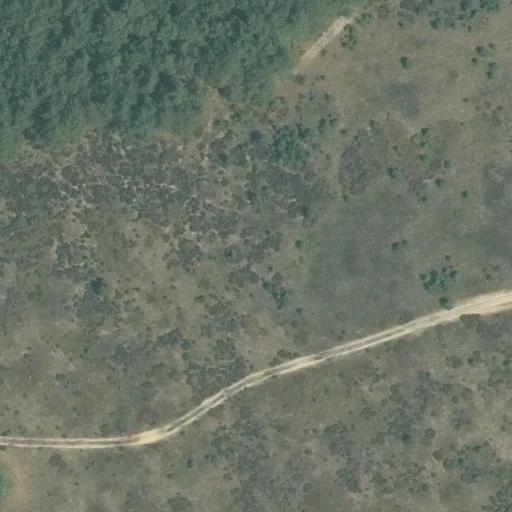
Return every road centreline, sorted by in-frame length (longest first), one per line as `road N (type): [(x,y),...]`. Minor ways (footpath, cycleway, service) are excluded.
road 1 (track): [(0,438),(96,445),(169,431),(257,375),(511,301)]
road 2 (track): [(53,0),(188,79),(253,95),(360,0)]
